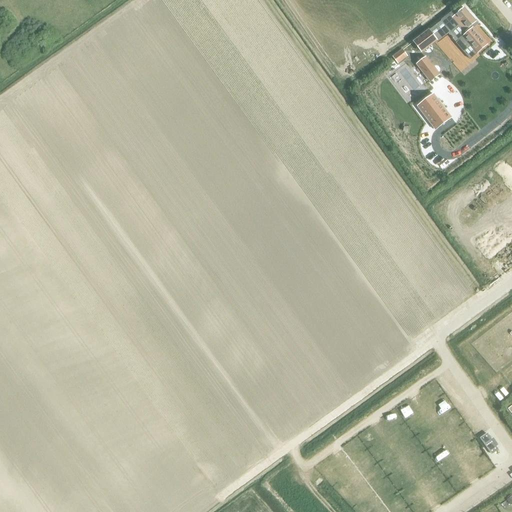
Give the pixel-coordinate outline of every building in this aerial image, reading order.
[(453,12),(442,21),(446,26),(453,20),(464,32),(468,28),(470,30),(462,37),(470,46),(477,54),(487,44),(482,38),(473,28),(477,24),(464,8),(456,16),(453,12)] [(429,29),(413,41),(422,53),(437,41),(443,37),(435,26),(429,30),(429,29)] [(402,50),(392,58),(397,63),(407,56),(402,50)] [(426,57),(416,64),(430,82),(439,74),(426,57)] [(451,120),(434,96),(417,108),(435,132),(451,120)]
